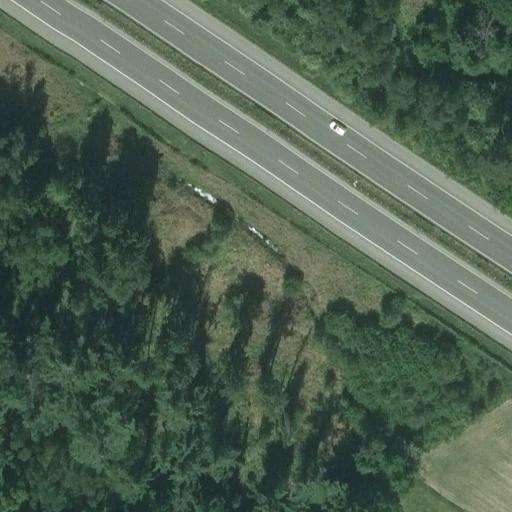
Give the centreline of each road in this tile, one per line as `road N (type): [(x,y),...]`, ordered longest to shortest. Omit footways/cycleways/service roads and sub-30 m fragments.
road 1 (motorway): [(38,0),(511,316)]
road 2 (motorway): [(511,262),(123,0)]
